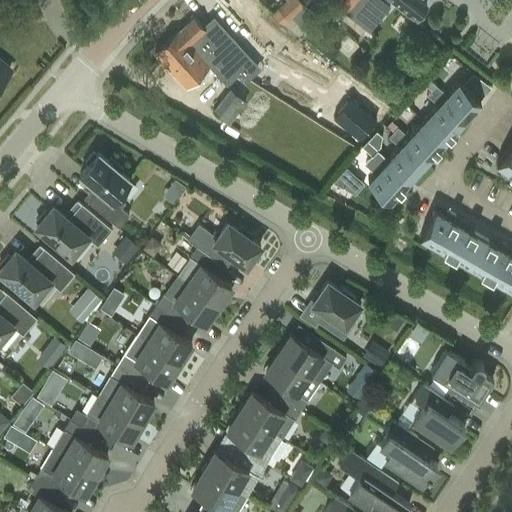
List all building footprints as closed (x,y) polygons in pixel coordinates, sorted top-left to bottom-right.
[(288,18),(305,2),(301,0),(284,0),(277,7),(288,18)] [(331,0),(346,12),(355,0),(331,0)] [(390,0),(414,19),(427,3),(423,0),(390,0)] [(194,15),(167,39),(179,53),(190,43),(216,72),(227,84),(239,72),(220,50),(223,47),(194,15)] [(179,53),(167,39),(155,50),(186,85),(194,77),(201,85),(216,72),(190,43),(179,53)] [(235,65),(302,104),(312,86),(246,47),(235,65)] [(0,80),(11,67),(0,57),(0,80)] [(425,83),(426,83),(432,89),(436,84),(430,78),(425,83)] [(436,84),(432,89),(456,111),(451,116),(460,124),(481,101),(459,81),(447,93),(436,84)] [(250,133),(275,101),(257,87),(246,101),(229,87),(212,109),(229,122),(237,111),(249,119),(242,127),(250,133)] [(445,140),(460,124),(451,116),(456,111),(432,89),(427,94),(438,104),(423,119),(445,140)] [(377,118),(351,95),(333,115),(359,138),(377,118)] [(398,125),(393,130),(418,153),(423,147),(431,155),(445,140),(423,119),(409,135),(398,125)] [(410,178),(431,155),(423,147),(418,153),(393,130),(389,136),(399,145),(388,158),(410,178)] [(511,141),(497,162),(511,173),(511,141)] [(88,162),(80,172),(98,187),(87,199),(118,225),(128,213),(112,198),(129,177),(120,170),(123,166),(110,156),(107,159),(98,151),(96,152),(93,149),(84,159),(88,162)] [(410,178),(388,158),(368,179),(390,199),(410,178)] [(364,183),(346,167),(333,181),(354,194),(364,183)] [(172,177),(162,193),(172,199),(182,183),(172,177)] [(97,244),(112,227),(77,197),(63,213),(53,204),(47,210),(45,208),(36,219),(38,221),(36,224),(70,253),(86,234),(97,244)] [(420,234),(430,240),(511,286),(511,246),(498,238),(495,243),(468,227),(471,222),(448,209),(445,214),(435,208),(420,234)] [(187,238),(197,245),(215,258),(222,247),(246,264),(260,244),(250,236),(253,233),(240,224),(238,228),(228,220),(217,236),(198,222),(187,238)] [(124,234),(112,250),(125,260),(136,243),(124,234)] [(60,288),(74,271),(39,242),(26,258),(15,249),(10,255),(8,253),(0,261),(0,265),(1,266),(0,266),(0,269),(33,298),(49,279),(60,288)] [(221,262),(215,258),(197,245),(176,273),(218,303),(231,285),(214,272),(221,262)] [(163,292),(156,303),(180,320),(187,309),(205,322),(218,303),(176,273),(163,292)] [(319,312),(315,318),(343,337),(350,327),(346,323),(360,302),(352,296),(355,292),(342,283),(339,287),(327,279),(312,302),(318,306),(319,312)] [(83,321),(101,297),(86,285),(67,309),(83,321)] [(22,333),(37,316),(2,286),(0,288),(0,336),(11,323),(22,333)] [(173,330),(180,320),(156,303),(148,315),(136,333),(179,361),(191,341),(173,330)] [(136,329),(145,316),(135,309),(126,322),(136,329)] [(77,337),(87,342),(96,325),(86,320),(77,337)] [(291,332),(278,351),(319,380),(332,362),(338,367),(346,356),(315,334),(308,344),(291,332)] [(48,366),(66,342),(54,333),(36,356),(48,366)] [(124,351),(116,363),(142,379),(148,368),(166,380),(179,361),(136,333),(124,351)] [(381,361),(388,348),(369,338),(363,351),(381,361)] [(102,372),(111,358),(82,342),(74,356),(102,372)] [(451,383),(444,394),(452,400),(467,410),(475,398),(478,400),(493,377),(482,369),(483,368),(483,367),(484,366),(484,364),(484,363),(483,362),(482,361),(481,360),(480,359),(479,358),(478,358),(476,358),(475,359),(474,359),(472,360),(472,362),(471,363),(445,347),(430,371),(451,383)] [(282,382),(276,391),(300,408),(307,398),(307,397),(319,380),(278,351),(265,370),(282,382)] [(360,396),(378,370),(367,362),(348,388),(360,396)] [(135,389),(142,379),(116,363),(110,374),(98,393),(142,420),(154,400),(135,389)] [(49,401),(65,376),(50,367),(35,392),(49,401)] [(452,400),(444,394),(423,381),(410,400),(420,407),(412,419),(449,444),(464,422),(446,410),(452,400)] [(251,390),(239,409),(282,436),(293,418),(294,418),(300,408),(276,391),(269,401),(251,390)] [(98,393),(80,423),(95,432),(106,439),(112,428),(130,439),(142,420),(98,393)] [(264,465),(271,455),(282,436),(239,409),(227,428),(245,440),(239,450),(264,465)] [(89,443),(95,432),(80,423),(70,417),(52,447),(96,473),(107,454),(89,443)] [(437,463),(426,455),(433,445),(419,436),(406,427),(396,420),(392,417),(384,429),(387,431),(380,442),(391,450),(385,459),(421,483),(426,476),(428,477),(431,474),(430,473),(437,463)] [(406,507),(409,502),(369,475),(376,464),(349,446),(339,461),(354,471),(357,468),(362,472),(349,492),(377,511),(404,511),(407,508),(406,507)] [(52,447),(34,477),(60,492),(66,482),(84,493),(96,473),(52,447)] [(214,449),(203,468),(247,494),(264,465),(239,450),(233,460),(214,449)] [(204,509),(208,511),(236,511),(247,494),(203,468),(191,488),(210,499),(204,509)] [(69,511),(53,502),(60,492),(34,477),(27,488),(38,495),(27,511),(69,511)] [(282,478),(268,504),(282,511),(295,484),(282,478)] [(349,511),(353,507),(335,495),(323,511),(349,511)]
